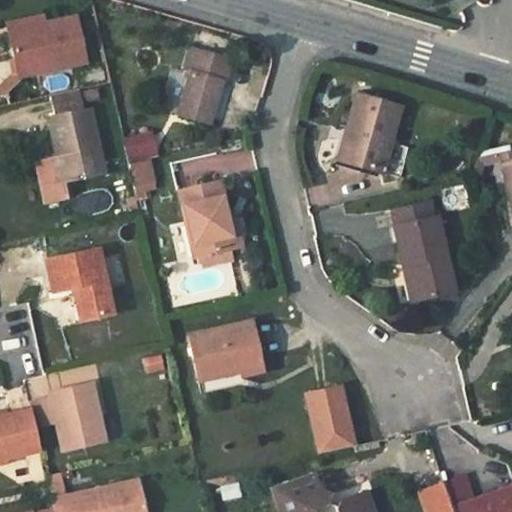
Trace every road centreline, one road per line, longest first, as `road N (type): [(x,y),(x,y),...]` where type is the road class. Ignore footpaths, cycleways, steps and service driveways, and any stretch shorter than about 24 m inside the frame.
road 1 (residential): [(304,23),(269,137),(302,288),(431,398)]
road 2 (tertiary): [(304,23),(491,79)]
